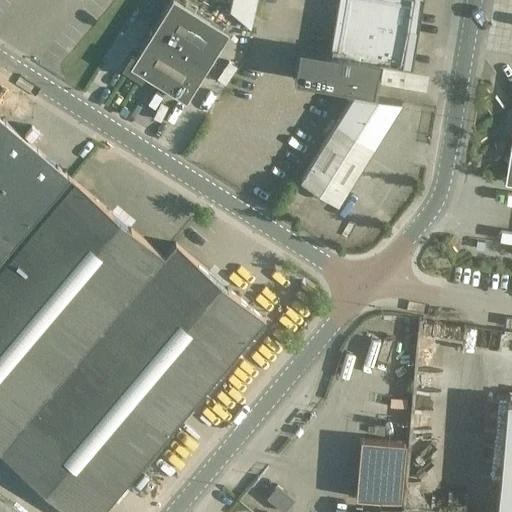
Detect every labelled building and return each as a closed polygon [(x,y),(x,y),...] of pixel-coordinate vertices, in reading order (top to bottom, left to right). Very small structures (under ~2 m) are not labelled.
[(186,99),(229,31),(179,0),(170,0),(136,55),(131,51),(122,66),(141,79),(145,73),(186,99)] [(299,47),(294,79),(373,92),(378,61),(403,65),(409,28),(418,29),(418,28),(411,27),(415,0),(338,0),(330,52),(299,47)] [(355,93),(337,122),(301,180),(338,203),(401,101),(355,93)] [(0,242),(20,259),(82,186),(0,116),(0,242)] [(511,140),(510,153),(504,157),(508,162),(507,172),(501,176),(506,182),(511,183),(511,140)] [(82,186),(20,259),(0,283),(0,451),(71,511),(102,511),(266,319),(176,243),(165,256),(82,186)] [(281,208),(299,203),(296,194),(278,199),(281,208)] [(0,283),(20,259),(0,242),(0,283)] [(511,511),(511,399),(506,399),(496,511),(511,511)] [(405,440),(360,437),(355,495),(399,499),(405,440)] [(284,511),(289,506),(295,499),(278,485),(267,498),(284,511)]
